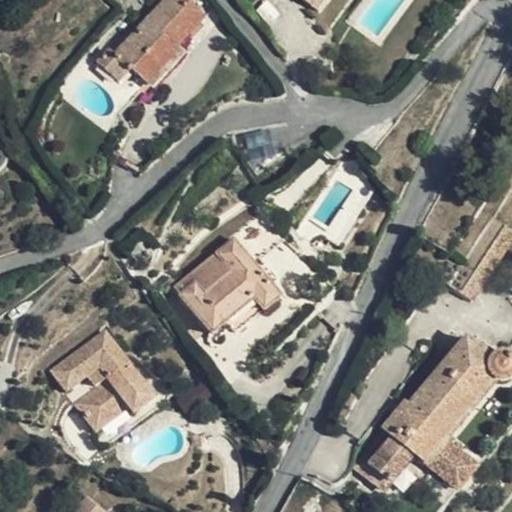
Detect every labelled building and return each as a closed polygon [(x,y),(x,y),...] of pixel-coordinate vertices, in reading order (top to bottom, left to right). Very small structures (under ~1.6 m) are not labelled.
[(109,50),(97,64),(135,99),(162,69),(179,51),(177,47),(201,20),(186,5),(190,0),(166,0),(134,35),(115,55),(109,50)] [(318,12),(327,0),(316,0),(311,7),(318,12)] [(210,335),(225,323),(253,301),(263,313),(280,299),(233,243),(175,290),(210,335)] [(235,334),(263,313),(253,301),(225,323),(235,334)] [(106,379),(108,382),(76,405),(95,432),(129,409),(133,415),(154,400),(105,334),(51,372),(67,393),(88,379),(94,387),(106,379)] [(369,466),(389,484),(414,456),(455,491),(474,469),(444,442),(494,381),(501,384),(509,382),(511,379),(511,353),(504,351),(499,351),(493,354),(488,359),(466,339),(408,406),(414,412),(369,466)] [(210,398),(202,387),(179,401),(187,414),(210,398)] [(383,493),(389,484),(369,466),(414,412),(408,406),(404,404),(384,428),(386,430),(355,468),(383,493)]
